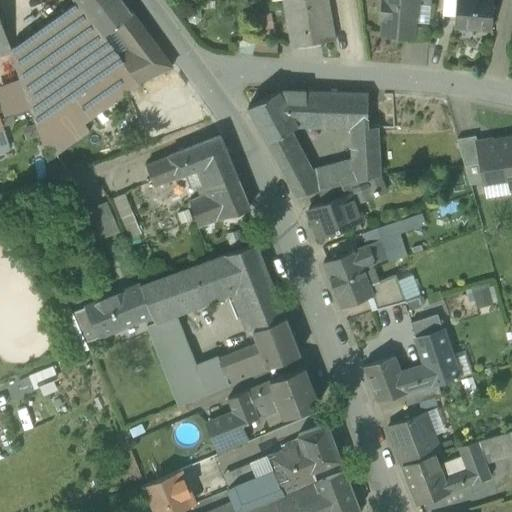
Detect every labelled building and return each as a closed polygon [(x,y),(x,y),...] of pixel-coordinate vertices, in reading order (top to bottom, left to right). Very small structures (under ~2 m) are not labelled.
[(132,13),(122,0),(78,0),(79,1),(104,34),(113,27),(132,13)] [(283,0),(292,47),(334,40),(326,0),(283,0)] [(385,0),(385,1),(382,0),(381,17),(384,17),(383,34),(412,36),(412,24),(413,13),(416,13),(416,4),(416,0),(385,0)] [(492,0),(443,0),(442,15),(455,16),(454,28),(490,30),(492,0)] [(79,1),(69,7),(72,11),(44,33),(68,62),(104,34),(79,1)] [(413,13),(412,24),(429,25),(430,5),(416,4),(416,13),(413,13)] [(104,34),(68,62),(44,33),(72,11),(69,7),(30,35),(30,36),(73,97),(122,62),(123,63),(124,63),(124,62),(118,54),(128,46),(123,39),(113,27),(104,34)] [(132,13),(113,27),(123,39),(141,25),(132,13)] [(0,55),(11,52),(12,52),(11,49),(0,16),(0,55)] [(30,35),(11,49),(12,52),(11,52),(35,124),(73,97),(30,36),(30,35)] [(150,37),(132,51),(128,46),(118,54),(124,62),(124,63),(138,83),(139,82),(172,67),(150,37)] [(276,42),(243,41),(243,51),(276,52),(276,42)] [(73,97),(35,124),(47,161),(47,162),(89,132),(84,125),(141,84),(139,82),(138,83),(124,63),(123,63),(122,62),(73,97)] [(279,91),(248,107),(267,143),(287,132),(298,126),(279,91)] [(368,93),(279,91),(298,126),(351,128),(367,128),(367,127),(368,93)] [(353,159),(308,171),(318,190),(341,184),(367,178),(380,175),(377,127),(367,127),(367,128),(351,128),(353,159)] [(308,171),(287,132),(267,143),(295,196),(317,190),(318,190),(308,171)] [(475,135),(456,139),(464,166),(479,163),(476,143),(477,143),(475,135)] [(220,136),(167,157),(174,178),(196,169),(203,190),(236,178),(220,136)] [(511,136),(477,143),(476,143),(479,163),(483,182),(507,178),(509,190),(511,189),(511,136)] [(167,157),(146,166),(154,186),(174,178),(167,157)] [(380,175),(367,178),(374,196),(386,191),(380,175)] [(236,178),(203,190),(206,194),(215,221),(249,209),(236,178)] [(323,204),(308,210),(319,238),(361,221),(354,203),(374,196),(367,178),(341,184),(346,195),(323,204)] [(318,190),(317,190),(323,204),(346,195),(341,184),(318,190)] [(206,194),(188,202),(198,228),(215,221),(206,194)] [(119,197),(109,201),(124,235),(134,231),(119,197)] [(107,205),(78,217),(83,229),(95,224),(100,237),(118,230),(107,205)] [(95,224),(83,229),(89,242),(100,237),(95,224)] [(376,234),(379,240),(381,239),(390,262),(406,256),(395,227),(376,234)] [(379,240),(368,245),(375,263),(371,264),(373,269),(390,262),(381,239),(379,240)] [(256,244),(140,286),(152,315),(155,322),(155,323),(174,315),(237,289),(253,330),(285,318),(256,244)] [(368,245),(323,262),(332,284),(373,269),(371,264),(375,263),(368,245)] [(373,269),(332,284),(341,308),(372,295),(382,292),(378,281),(373,269)] [(395,275),(378,281),(382,292),(372,295),(377,309),(405,301),(397,281),(395,275)] [(397,281),(405,301),(419,296),(412,276),(397,281)] [(139,285),(85,308),(97,338),(152,315),(140,286),(139,285)] [(487,290),(473,294),(477,307),(491,303),(487,290)] [(84,351),(64,306),(52,312),(71,356),(84,351)] [(97,338),(85,308),(74,313),(87,343),(97,338)] [(437,314),(411,323),(416,338),(442,329),(437,314)] [(218,357),(195,366),(174,315),(155,323),(155,322),(147,325),(178,406),(228,385),(218,359),(219,359),(218,357)] [(285,318),(253,330),(258,344),(267,367),(299,355),(285,318)] [(416,338),(424,364),(400,371),(394,355),(363,366),(377,401),(403,394),(438,384),(459,378),(451,355),(442,329),(416,338)] [(219,359),(218,359),(228,385),(267,368),(267,367),(267,368),(258,344),(219,359)] [(464,351),(451,355),(459,378),(471,373),(464,351)] [(34,387),(58,378),(54,365),(29,374),(34,387)] [(304,367),(270,381),(277,398),(276,398),(280,410),(284,418),(319,404),(304,367)] [(270,381),(247,391),(254,408),(276,398),(277,398),(270,381)] [(438,384),(403,394),(407,405),(441,395),(438,384)] [(247,391),(227,399),(233,413),(234,413),(239,426),(241,425),(258,418),(254,408),(247,391)] [(276,398),(254,408),(258,418),(280,410),(276,398)] [(423,413),(431,435),(434,434),(444,430),(435,408),(423,413)] [(233,413),(207,423),(219,453),(247,442),(241,425),(239,426),(234,413),(233,413)] [(423,413),(387,427),(402,465),(440,450),(434,434),(431,435),(423,413)] [(327,424),(298,435),(301,443),(312,471),(313,470),(340,460),(327,424)] [(511,430),(477,441),(485,463),(511,455),(511,430)] [(462,456),(439,464),(435,453),(402,465),(417,504),(490,477),(485,463),(477,441),(458,446),(462,456)] [(301,443),(268,456),(274,471),(283,492),(314,479),(316,478),(315,476),(313,470),(312,471),(301,443)] [(343,466),(315,476),(316,478),(314,479),(326,511),(359,511),(359,510),(360,509),(343,466)] [(179,470),(143,486),(153,511),(175,511),(194,504),(179,470)] [(274,471),(227,490),(232,502),(236,511),(242,511),(284,495),(283,492),(274,471)] [(284,495),(242,511),(236,511),(232,502),(207,511),(326,511),(314,479),(283,492),(284,495)]
